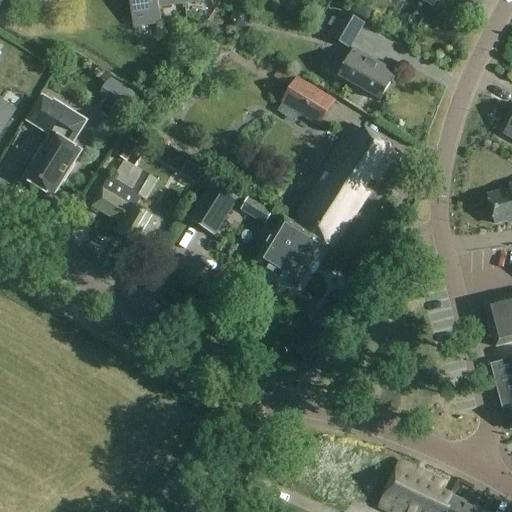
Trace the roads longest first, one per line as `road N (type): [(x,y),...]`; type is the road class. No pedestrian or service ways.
road 1 (unclassified): [(491,477),(493,441),(437,223),(459,102),(511,1)]
road 2 (tertiary): [(289,401),(0,231)]
road 3 (tertiary): [(491,477),(289,401)]
road 4 (unclassified): [(192,511),(289,401)]
